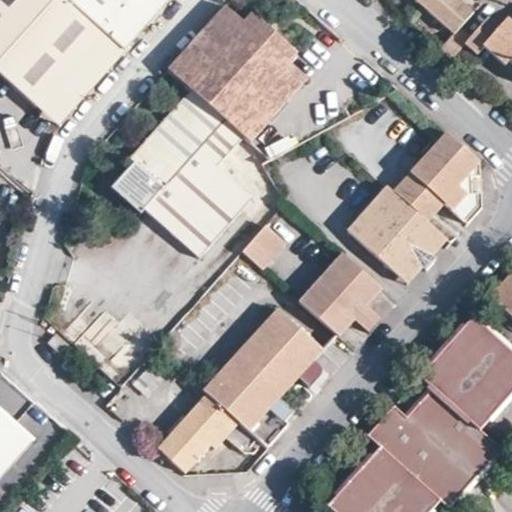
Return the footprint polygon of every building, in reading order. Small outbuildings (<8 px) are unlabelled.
[(106,72),(125,50),(123,48),(70,0),(0,0),(0,65),(41,104),(51,93),(68,107),(86,88),(86,84),(96,82),(96,74),(106,72)] [(70,0),(123,48),(166,0),(70,0)] [(438,49),(450,59),(464,44),(470,37),(459,27),(472,12),(458,0),(427,0),(422,6),(452,33),(438,49)] [(244,23),(225,6),(169,69),(191,89),(244,136),(249,142),(307,78),(289,62),(296,53),(253,13),(244,23)] [(511,23),(508,20),(506,18),(499,27),(487,17),(484,21),(475,31),(470,37),(464,44),(476,54),(487,41),(511,62),(511,23)] [(217,166),(244,136),(191,89),(130,159),(137,166),(126,180),(127,195),(199,258),(251,197),(217,166)] [(63,124),(77,108),(68,107),(51,93),(41,104),(63,124)] [(478,161),(446,133),(395,192),(429,223),(445,205),(466,224),(480,209),(479,193),(465,194),(458,186),(466,177),(478,176),(478,161)] [(479,184),(478,176),(466,177),(458,186),(465,194),(479,193),(479,184)] [(395,192),(388,186),(350,231),(390,268),(404,251),(421,266),(426,270),(431,264),(438,256),(434,253),(416,237),(429,223),(395,192)] [(446,238),(429,223),(416,237),(434,253),(446,238)] [(289,240),(272,224),(248,250),(266,266),(289,240)] [(404,251),(390,268),(407,283),(421,266),(404,251)] [(368,303),(382,288),(343,254),(300,302),(338,337),(355,319),(368,303)] [(511,318),(511,274),(490,299),(511,318)] [(370,332),(384,317),(368,303),(355,319),(370,332)] [(263,444),(285,419),(270,407),(279,397),(321,349),(277,309),(214,381),(205,373),(196,384),(206,394),(260,442),(263,444)] [(511,322),(499,311),(488,323),(511,344),(511,342),(511,322)] [(382,422),(371,434),(383,444),(332,503),(342,511),(429,511),(444,496),(452,503),(503,445),(482,425),(511,391),(511,345),(511,344),(488,323),(477,314),(424,375),(435,385),(410,414),(398,404),(382,422)] [(343,337),(355,347),(367,334),(356,323),(343,337)] [(72,347),(56,333),(48,343),(63,357),(72,347)] [(148,369),(135,385),(148,396),(161,380),(148,369)] [(260,442),(206,394),(157,448),(185,473),(210,446),(215,450),(226,438),(243,452),(252,452),(260,442)] [(270,407),(285,419),(293,410),(279,397),(270,407)] [(0,476),(32,440),(0,410),(0,476)] [(267,448),(289,423),(285,419),(263,444),(267,448)]
